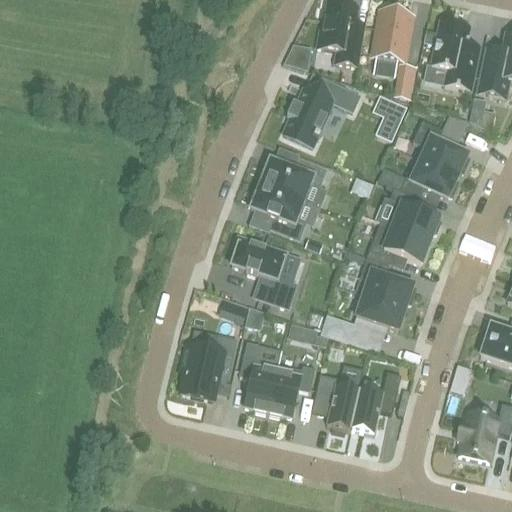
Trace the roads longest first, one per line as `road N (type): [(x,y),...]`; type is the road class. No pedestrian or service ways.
road 1 (residential): [(416,487),(169,436),(148,410),(193,245),(294,0)]
road 2 (residential): [(511,181),(486,227),(443,361),(416,487)]
